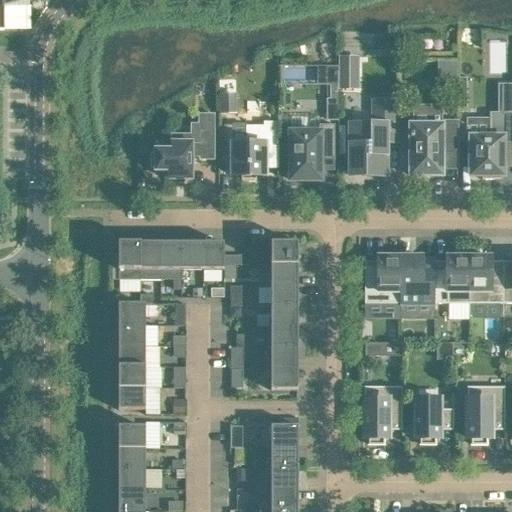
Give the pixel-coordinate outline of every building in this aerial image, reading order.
[(30,0),(0,0),(0,30),(3,30),(3,29),(32,29),(33,8),(31,7),(30,0)] [(360,57),(339,57),(339,85),(339,90),(359,90),(360,57)] [(459,78),(459,93),(467,93),(467,78),(459,78)] [(467,148),(467,166),(468,166),(468,165),(471,165),(471,177),(472,177),(472,176),(483,176),(483,179),(482,179),(482,180),(500,180),(500,179),(499,179),(499,176),(502,176),(502,177),(504,177),(504,146),(511,146),(511,83),(501,84),(501,114),(491,114),(491,113),(490,113),(489,138),(472,137),(471,137),(471,149),(468,149),(468,148),(467,148)] [(327,100),(326,121),(338,122),(339,90),(339,85),(330,85),(330,100),(327,100)] [(236,94),(219,95),(220,114),(237,114),(236,94)] [(351,124),(351,176),(385,176),(385,143),(397,143),(397,144),(399,144),(399,100),(384,100),(384,124),(351,124)] [(321,160),(334,160),(334,125),(319,125),(319,117),(291,117),(291,133),(290,180),(321,180),(321,160)] [(232,144),(233,176),(241,177),(241,180),(257,180),(256,176),(265,176),(265,153),(278,153),(278,122),(264,123),(264,127),(246,127),(246,144),(232,144)] [(432,126),(410,126),(410,176),(442,176),(442,153),(458,153),(458,122),(432,122),(432,126)] [(155,154),(151,154),(151,169),(155,169),(155,172),(168,172),(168,180),(192,180),(192,157),(199,157),(199,160),(214,160),(214,130),(199,130),(199,144),(192,144),(192,143),(172,143),(172,151),(155,151),(155,154)] [(118,281),(140,281),(140,244),(118,244),(118,281)] [(161,281),(161,244),(140,244),(140,281),(161,281)] [(182,244),(172,244),(161,244),(161,281),(173,281),(181,281),(182,281),(182,271),(182,244)] [(202,244),(191,244),(182,244),(182,271),(202,271),(202,244)] [(224,266),(224,256),(224,244),(202,244),(202,271),(224,271),(224,266)] [(298,265),(298,256),(298,244),(271,244),(271,265),(298,265)] [(241,266),(241,256),(224,256),(224,266),(236,266),(241,266)] [(365,305),(400,305),(400,257),(378,257),(378,262),(365,262),(365,305)] [(400,257),(400,305),(434,305),(435,262),(422,262),(422,257),(400,257)] [(435,262),(434,305),(469,305),(469,257),(447,257),(447,262),(435,262)] [(503,305),(503,262),(491,262),(491,257),(469,257),(469,305),(503,305)] [(503,305),(511,304),(511,262),(503,262),(503,305)] [(298,275),(298,265),(271,265),(271,286),(286,286),(298,286),(298,275)] [(236,279),(236,266),(224,266),(224,271),(224,279),(236,279)] [(181,290),(181,281),(173,281),(173,290),(181,290)] [(298,286),(286,286),(271,286),(271,307),(298,307),(298,286)] [(241,298),(241,287),(230,287),(230,298),(241,298)] [(202,298),(202,289),(193,289),(193,298),(202,298)] [(153,305),(153,296),(140,296),(140,305),(145,305),(153,305)] [(145,327),(145,305),(140,305),(118,305),(118,327),(145,327)] [(185,316),(185,305),(175,305),(175,316),(185,316)] [(241,315),(241,307),(230,307),(230,318),(239,318),(241,315)] [(298,328),(298,307),(271,307),(271,328),(286,328),(298,328)] [(118,347),(145,347),(145,327),(118,327),(118,347)] [(298,328),(286,328),(271,328),(271,348),(298,348),(298,328)] [(247,348),(247,335),(237,335),(237,348),(247,348)] [(185,347),(185,337),(172,337),(172,347),(185,347)] [(365,344),(365,357),(374,357),(374,344),(365,344)] [(118,368),(145,368),(145,347),(118,347),(118,368)] [(298,369),(298,348),(271,348),(271,369),(286,369),(298,369)] [(230,358),(230,369),(243,369),(243,358),(243,349),(237,349),(230,349),(230,358)] [(118,389),(145,389),(145,368),(118,368),(118,389)] [(298,369),(286,369),(271,369),(271,391),(298,391),(298,369)] [(240,392),(240,370),(230,370),(230,392),(240,392)] [(185,389),(185,378),(173,378),(173,389),(185,389)] [(402,422),(402,388),(364,388),(364,439),(369,439),(369,445),(384,445),(384,439),(388,439),(388,422),(402,422)] [(491,422),(505,422),(505,388),(467,388),(467,439),(472,439),(471,445),(487,445),(487,439),(491,439),(491,422)] [(118,411),(145,411),(145,389),(118,389),(118,411)] [(453,422),(453,411),(440,411),(440,398),(416,398),(416,439),(420,439),(420,445),(435,445),(435,439),(440,439),(440,422),(453,422)] [(184,415),(184,399),(172,399),(172,415),(184,415)] [(297,427),(297,419),(277,419),(277,427),(297,427)] [(185,435),(185,424),(173,424),(173,435),(185,435)] [(298,449),(298,437),(297,427),(277,427),(271,427),(271,449),(286,449),(298,449)] [(145,450),(145,428),(118,428),(118,450),(145,450)] [(245,466),(245,449),(234,449),(234,466),(245,466)] [(298,449),(286,449),(271,449),(271,469),(298,469),(298,449)] [(118,470),(145,470),(145,450),(118,450),(118,470)] [(184,469),(184,460),(171,460),(171,469),(184,469)] [(245,482),(245,469),(237,469),(237,482),(245,482)] [(298,490),(298,469),(271,469),(271,490),(286,490),(298,490)] [(118,491),(145,491),(145,470),(118,470),(118,491)] [(298,490),(286,490),(271,490),(271,510),(271,511),(298,511),(298,490)] [(118,511),(145,511),(145,491),(118,491),(118,511)] [(171,511),(181,511),(182,502),(168,502),(168,511),(171,511)]
